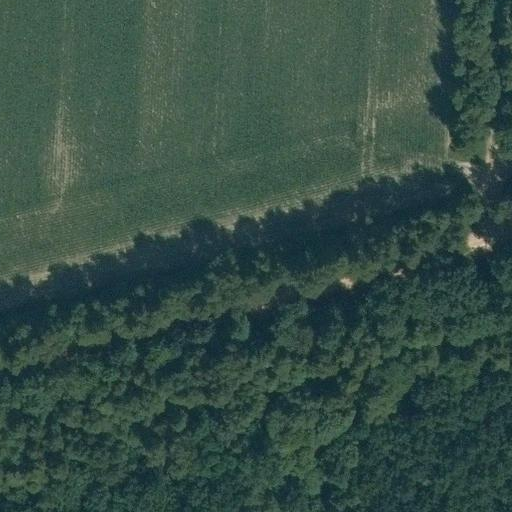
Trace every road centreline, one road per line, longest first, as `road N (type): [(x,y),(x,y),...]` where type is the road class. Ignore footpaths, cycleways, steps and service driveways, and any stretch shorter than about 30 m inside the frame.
road 1 (track): [(511,225),(0,356)]
road 2 (track): [(504,0),(492,230)]
